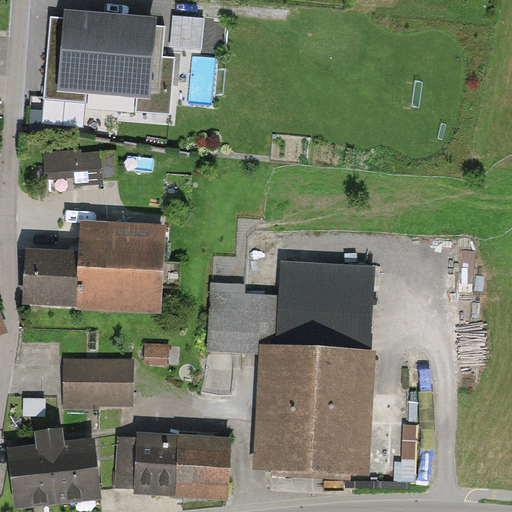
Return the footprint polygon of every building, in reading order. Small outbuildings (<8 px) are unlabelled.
[(174,15),(173,50),(226,51),(227,16),(174,15)] [(51,19),(44,101),(87,105),(88,91),(138,96),(137,112),(171,115),(176,59),(164,58),(166,28),(154,27),(154,24),(69,16),(68,20),(51,19)] [(117,153),(102,154),(104,182),(119,181),(117,153)] [(80,155),(49,157),(50,177),(80,175),(81,183),(99,182),(97,159),(80,160),(80,155)] [(105,305),(109,241),(81,239),(80,259),(30,256),(28,301),(105,305)] [(109,241),(105,305),(158,308),(162,242),(109,239),(109,241)] [(208,352),(279,356),(274,468),(351,471),(357,356),(371,357),(377,268),(282,265),(282,311),(211,307),(208,352)] [(168,348),(148,347),(147,364),(167,365),(168,348)] [(131,401),(131,366),(68,366),(68,401),(131,401)] [(98,498),(93,445),(61,448),(59,434),(40,436),(42,450),(13,453),(19,506),(98,498)] [(180,441),(139,438),(139,441),(121,440),(118,488),(136,489),(136,491),(228,497),(231,445),(192,442),(193,435),(180,435),(180,441)]
